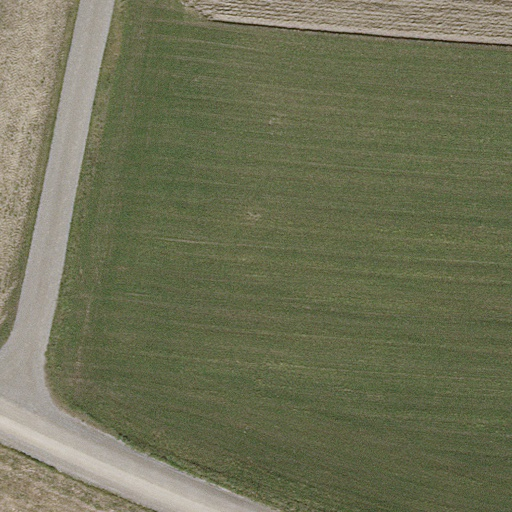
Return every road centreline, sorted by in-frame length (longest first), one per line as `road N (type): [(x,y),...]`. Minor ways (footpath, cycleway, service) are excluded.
road 1 (track): [(12,428),(94,0)]
road 2 (unclassified): [(215,511),(0,421)]
